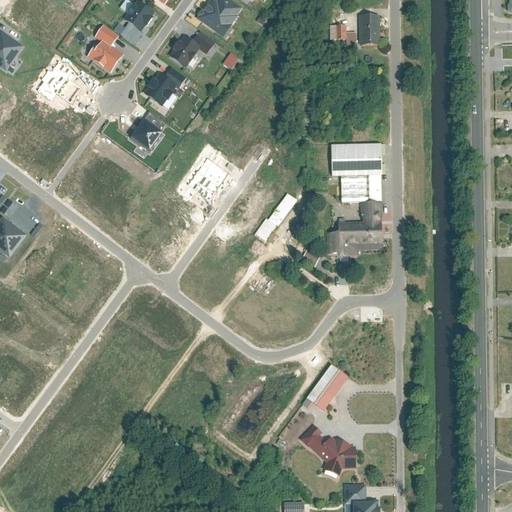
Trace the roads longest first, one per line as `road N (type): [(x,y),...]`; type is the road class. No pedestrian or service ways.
road 1 (tertiary): [(475,33),(478,467)]
road 2 (residential): [(393,0),(398,304)]
road 3 (residential): [(398,304),(338,305),(304,349),(259,356),(167,283)]
road 4 (track): [(213,322),(72,511)]
road 5 (residential): [(398,304),(399,511)]
road 6 (residential): [(140,268),(18,433)]
road 7 (residential): [(263,148),(167,283)]
road 8 (residential): [(188,0),(115,101)]
road 9 (residential): [(140,268),(44,196)]
